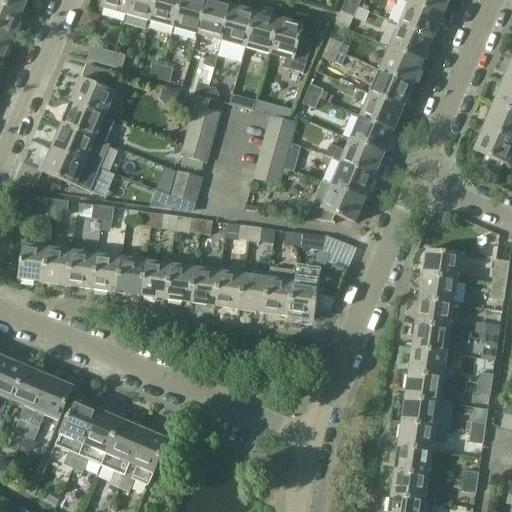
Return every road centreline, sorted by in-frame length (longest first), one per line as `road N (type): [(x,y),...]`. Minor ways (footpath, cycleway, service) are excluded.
road 1 (residential): [(309,443),(0,307)]
road 2 (residential): [(309,443),(417,177)]
road 3 (residential): [(417,177),(493,0)]
road 4 (residential): [(0,162),(66,0)]
